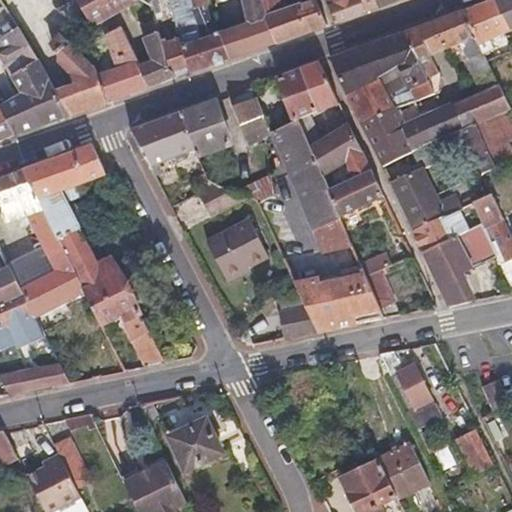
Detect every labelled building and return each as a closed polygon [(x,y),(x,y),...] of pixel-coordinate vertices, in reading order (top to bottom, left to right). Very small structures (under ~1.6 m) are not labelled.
[(132,0),(77,0),(91,23),(132,0)] [(169,0),(191,73),(230,59),(221,33),(211,7),(205,10),(203,5),(194,8),(192,0),(169,0)] [(205,10),(211,7),(208,0),(192,0),(194,8),(203,5),(205,10)] [(243,0),(249,23),(221,33),(230,59),(276,43),(269,23),(263,0),(243,0)] [(285,0),(263,0),(269,23),(276,43),(319,29),(306,2),(288,8),(285,0)] [(313,0),(309,0),(306,2),(319,29),(326,26),(313,0)] [(380,7),(376,0),(324,0),(327,6),(328,6),(336,23),(380,7)] [(511,0),(491,0),(490,1),(505,34),(511,30),(511,0)] [(505,34),(490,1),(465,10),(481,45),(505,34)] [(461,43),(465,52),(470,63),(486,56),(481,45),(465,10),(418,27),(432,56),(461,43)] [(432,56),(418,27),(404,32),(428,79),(440,74),(436,65),(432,56)] [(0,40),(0,54),(12,76),(39,59),(20,29),(0,40)] [(428,79),(404,32),(331,59),(362,124),(435,92),(428,79)] [(152,60),(138,66),(148,89),(177,78),(176,72),(170,69),(160,33),(144,38),(152,60)] [(489,62),(499,56),(495,47),(508,40),(505,34),(481,45),(486,56),(489,62)] [(75,84),(56,90),(70,117),(107,104),(98,75),(95,66),(67,38),(57,43),(75,84)] [(432,56),(436,65),(451,58),(465,52),(461,43),(432,56)] [(489,62),(486,56),(470,63),(476,76),(484,93),(500,87),(489,62)] [(70,117),(56,90),(39,59),(12,76),(21,93),(0,105),(0,107),(15,136),(70,117)] [(136,61),(98,75),(107,104),(148,89),(138,66),(136,61)] [(300,69),(317,111),(339,103),(319,62),(300,69)] [(300,69),(277,78),(294,122),(299,120),(317,111),(300,69)] [(446,87),(440,74),(428,79),(435,92),(446,87)] [(241,125),(264,116),(253,87),(230,95),(241,125)] [(471,98),(453,106),(464,128),(477,123),(497,115),(510,110),(511,109),(500,87),(484,93),(471,98)] [(195,150),(198,157),(233,145),(217,100),(181,113),(195,150)] [(446,135),(464,128),(453,106),(404,127),(407,135),(424,126),(425,129),(423,130),(429,141),(446,135)] [(15,136),(0,107),(0,135),(2,140),(15,136)] [(497,115),(509,141),(511,139),(511,114),(510,110),(497,115)] [(132,131),(155,176),(164,172),(160,164),(195,150),(181,113),(132,131)] [(511,148),(509,141),(497,115),(477,123),(494,160),(511,151),(511,148)] [(271,133),(264,116),(241,125),(248,144),(266,135),(271,133)] [(315,229),(316,229),(342,218),(329,189),(311,147),(299,120),(294,122),(273,132),(315,229)] [(464,128),(446,135),(455,155),(470,149),(481,174),(482,173),(497,167),(494,160),(477,123),(464,128)] [(349,124),(311,147),(329,189),(371,169),(349,124)] [(83,184),(107,175),(93,146),(23,171),(85,291),(91,305),(127,287),(112,257),(98,263),(86,240),(99,234),(91,218),(78,224),(67,201),(62,191),(83,184)] [(414,231),(464,208),(457,193),(439,202),(422,167),(390,182),(414,231)] [(329,189),(342,218),(385,198),(371,169),(329,189)] [(24,295),(35,317),(85,291),(23,171),(0,178),(0,210),(1,211),(6,226),(28,216),(43,248),(8,264),(8,266),(24,295)] [(233,193),(208,180),(224,209),(243,197),(233,193)] [(85,190),(83,184),(62,191),(67,201),(80,196),(85,190)] [(511,236),(492,194),(475,202),(479,212),(484,223),(486,229),(491,226),(507,261),(511,258),(511,236)] [(224,210),(247,199),(243,197),(224,209),(224,210)] [(247,199),(224,210),(230,221),(252,207),(247,199)] [(452,224),(479,212),(475,202),(464,208),(414,231),(424,251),(458,235),(452,224)] [(352,241),(342,218),(316,229),(326,252),(352,241)] [(251,219),(208,240),(227,278),(270,257),(251,219)] [(451,306),(470,302),(462,275),(476,269),(475,266),(498,255),(486,229),(484,223),(458,235),(424,251),(451,306)] [(491,226),(486,229),(498,255),(511,285),(511,284),(511,258),(507,261),(491,226)] [(8,266),(0,269),(0,305),(24,295),(8,266)] [(366,274),(380,306),(395,300),(382,268),(366,274)] [(364,270),(295,284),(299,293),(317,332),(386,318),(380,306),(366,274),(364,270)] [(91,305),(103,328),(122,319),(146,367),(165,363),(127,287),(91,305)] [(317,332),(299,293),(278,297),(287,339),(317,332)] [(0,333),(35,317),(24,295),(0,305),(0,333)] [(0,337),(0,378),(10,396),(31,392),(19,371),(0,337)] [(380,354),(418,430),(443,417),(417,367),(405,372),(394,352),(380,354)] [(59,362),(19,371),(31,392),(70,383),(59,362)] [(484,389),(496,412),(511,406),(509,402),(500,382),(484,389)] [(207,420),(171,436),(188,470),(223,454),(207,420)] [(495,463),(479,431),(457,443),(473,474),(495,463)] [(0,460),(3,467),(20,460),(14,450),(5,432),(0,433),(0,460)] [(62,459),(67,470),(81,463),(67,437),(54,444),(59,454),(62,459)] [(397,495),(398,499),(431,483),(411,443),(379,458),(380,462),(397,495)] [(43,462),(45,467),(62,459),(59,454),(43,462)] [(46,511),(88,511),(67,470),(62,459),(45,467),(28,475),(46,511)] [(143,473),(128,480),(143,511),(168,511),(188,504),(168,462),(154,469),(156,473),(146,478),(143,473)] [(384,511),(380,503),(397,495),(380,462),(344,480),(350,493),(349,493),(358,511),(384,511)] [(154,469),(143,473),(146,478),(156,473),(154,469)]
